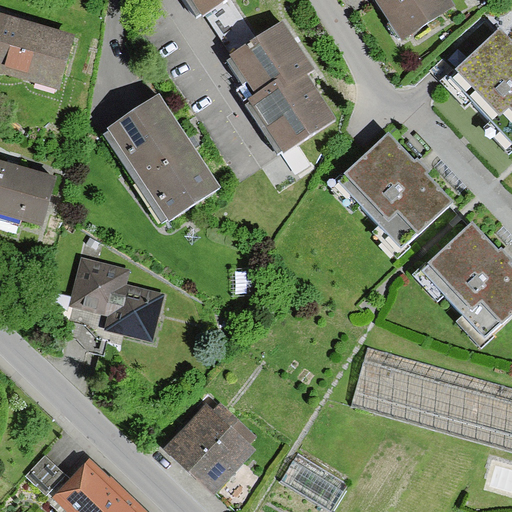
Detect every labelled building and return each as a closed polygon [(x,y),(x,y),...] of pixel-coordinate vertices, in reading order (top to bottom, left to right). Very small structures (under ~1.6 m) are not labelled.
[(230,0),(191,0),(203,17),(205,16),(219,37),(244,20),(230,0)] [(450,8),(444,0),(379,0),(404,38),(450,8)] [(284,154),(334,121),(305,76),(312,71),(282,25),(257,41),(244,20),(219,37),(232,57),(258,97),(250,102),(284,154)] [(72,41),(0,21),(0,70),(59,87),(72,41)] [(511,47),(499,33),(449,79),(511,146),(511,47)] [(219,189),(159,98),(109,131),(169,222),(219,189)] [(406,247),(450,205),(387,137),(342,180),(406,247)] [(54,181),(0,165),(0,228),(16,233),(20,219),(41,225),(54,181)] [(489,336),(511,315),(511,270),(471,227),(426,269),(489,336)] [(125,274),(84,263),(65,336),(98,344),(95,355),(104,357),(111,329),(150,339),(160,298),(121,288),(125,274)] [(511,408),(363,367),(338,455),(511,503),(511,408)] [(255,440),(219,405),(199,426),(194,422),(186,431),(190,435),(176,449),(213,484),(255,440)] [(45,454),(25,475),(46,495),(66,474),(45,454)] [(137,511),(89,466),(61,495),(78,511),(137,511)] [(235,469),(217,489),(240,509),(258,490),(235,469)]
